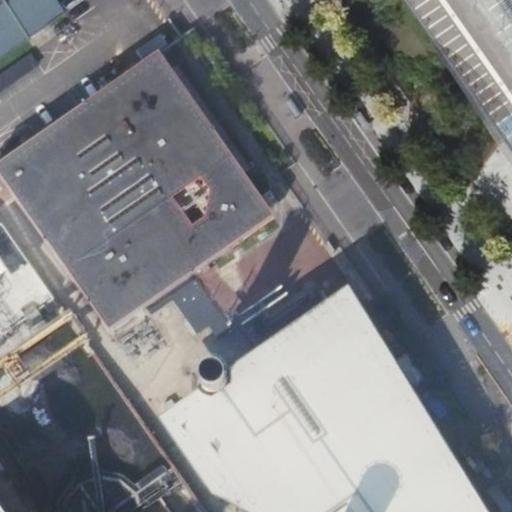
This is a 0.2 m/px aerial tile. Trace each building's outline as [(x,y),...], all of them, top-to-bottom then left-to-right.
[(55,0),(0,0),(0,60),(66,15),(55,0)] [(511,0),(415,0),(511,137),(511,0)] [(160,54),(0,167),(0,175),(112,335),(233,250),(277,219),(247,175),(160,54)] [(217,501),(238,511),(489,511),(354,288),(162,423),(217,501)] [(56,504),(54,511),(178,511),(154,507),(172,490),(168,472),(133,480),(115,476),(79,484),(56,504)]
